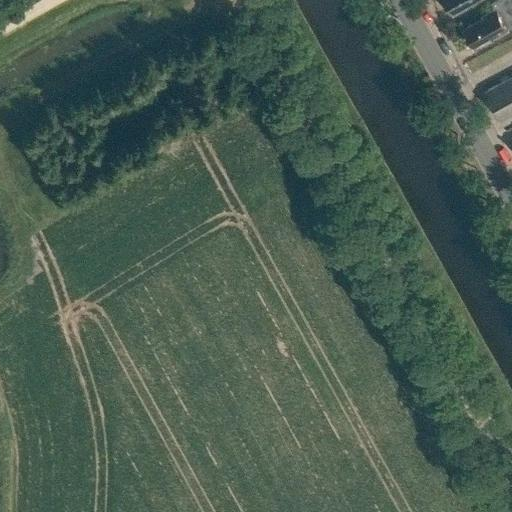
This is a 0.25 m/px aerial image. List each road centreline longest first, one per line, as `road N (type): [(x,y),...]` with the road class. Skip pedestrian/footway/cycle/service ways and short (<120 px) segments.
road 1 (unclassified): [(511,476),(242,0)]
road 2 (secondary): [(511,199),(402,0)]
